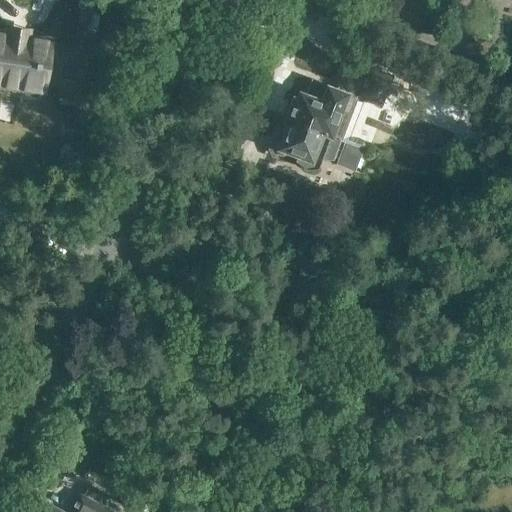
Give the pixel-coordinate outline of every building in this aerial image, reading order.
[(0,84),(23,88),(23,92),(25,96),(35,97),(38,95),(40,91),(44,91),(51,41),(29,38),(29,35),(8,31),(7,34),(0,32),(0,84)] [(286,120),(290,122),(291,122),(292,120),(334,136),(334,135),(343,111),(346,112),(352,97),(381,107),(393,77),(382,72),(364,66),(363,68),(348,62),(337,91),(328,88),(313,83),(308,97),(301,94),(298,101),(294,99),(286,120)] [(291,122),(290,122),(283,140),(279,139),(276,140),(274,146),(277,153),(283,156),(286,153),(287,150),(297,154),(295,161),(307,169),(318,169),(322,160),(332,160),(340,139),(338,136),(334,135),(334,136),(292,120),(291,122)] [(251,215),(272,222),(279,203),(257,196),(251,215)] [(124,487),(118,500),(135,507),(140,494),(124,487)] [(35,511),(98,511),(102,507),(80,494),(69,511),(62,511),(42,500),(35,511)]
